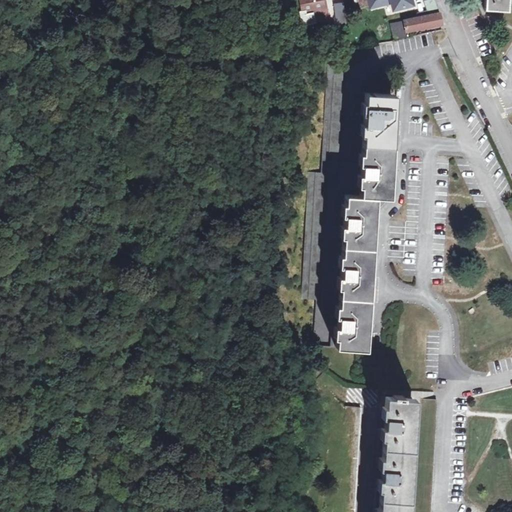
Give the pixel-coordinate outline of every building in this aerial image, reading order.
[(326,0),(300,0),(303,10),(327,4),(326,0)] [(414,0),(371,0),(374,8),(392,5),(393,14),(416,9),(414,0)] [(484,0),(484,9),(508,11),(508,0),(484,0)] [(327,4),(303,10),(306,23),(321,19),(320,15),(327,11),(327,4)] [(359,4),(348,6),(339,8),(341,20),(361,16),(359,4)] [(393,39),(405,36),(403,30),(440,23),(437,9),(388,20),(393,39)] [(330,67),(330,77),(345,78),(346,67),(330,67)] [(339,175),(345,78),(330,77),(323,174),(312,174),(303,297),(318,298),(327,174),(339,175)] [(361,147),(390,150),(395,98),(365,96),(361,147)] [(390,150),(361,147),(357,197),(373,198),(387,199),(390,150)] [(338,247),(369,249),(373,198),(357,197),(342,196),(338,247)] [(335,298),(365,300),(369,249),(338,247),(335,298)] [(365,300),(335,298),(331,348),(362,351),(365,300)] [(382,449),(418,451),(421,401),(402,400),(402,396),(394,395),(394,399),(387,399),(386,407),(382,407),(380,441),(384,441),(382,449)] [(430,511),(436,400),(421,401),(418,451),(416,498),(414,511),(430,511)] [(353,511),(360,410),(345,409),(338,511),(353,511)] [(379,495),(416,498),(418,451),(382,449),(382,459),(378,459),(376,488),(380,488),(379,495)] [(414,511),(416,498),(379,495),(378,509),(375,509),(374,511),(414,511)]
